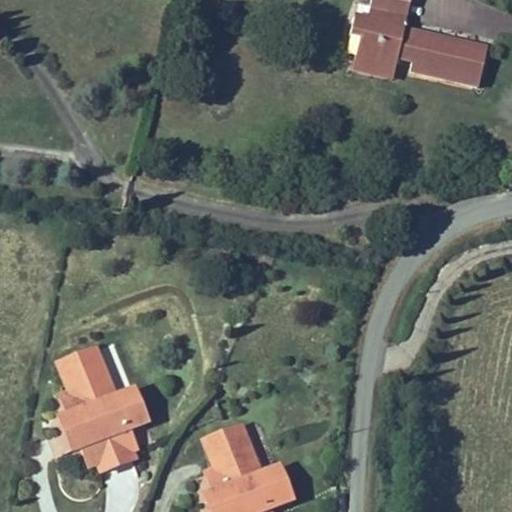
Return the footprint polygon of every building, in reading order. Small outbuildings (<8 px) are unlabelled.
[(371,0),(369,10),(376,11),(406,18),(410,0),(371,0)] [(374,24),(353,19),(349,37),(359,39),(354,61),(394,70),(397,59),(411,62),(409,73),(461,85),(465,70),(481,73),(487,50),(423,36),(421,46),(401,41),(403,31),(406,18),(376,11),(374,24)] [(423,36),(403,31),(401,41),(421,46),(423,36)] [(394,70),(354,61),(351,73),(391,82),(394,70)] [(481,73),(465,70),(461,85),(478,89),(481,73)] [(83,356),(90,374),(98,371),(90,353),(83,356)] [(97,466),(101,474),(132,461),(129,453),(134,451),(126,432),(145,424),(133,393),(110,402),(98,371),(90,374),(83,356),(58,366),(69,395),(60,399),(69,420),(72,419),(83,448),(80,449),(88,469),(97,466)] [(69,420),(59,424),(70,453),(80,449),(83,448),(72,419),(69,420)] [(241,428),(228,434),(235,452),(248,447),(241,428)] [(215,472),(205,476),(213,496),(216,495),(223,511),(265,511),(267,511),(291,502),(279,470),(260,478),(248,447),(235,452),(228,434),(204,442),(215,472)] [(204,500),(208,511),(223,511),(216,495),(213,496),(204,500)]
